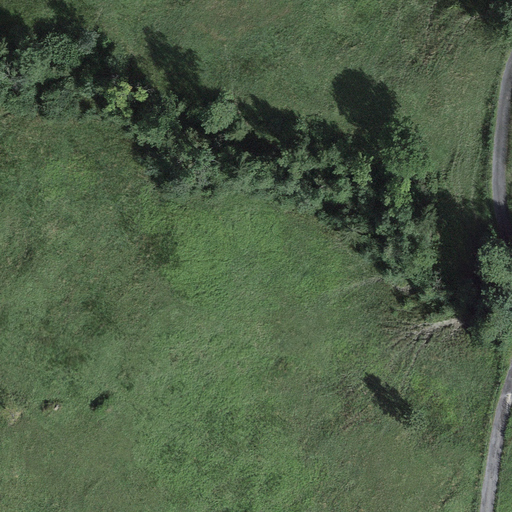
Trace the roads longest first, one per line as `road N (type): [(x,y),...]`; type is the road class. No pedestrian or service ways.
road 1 (track): [(511,264),(499,167),(511,69)]
road 2 (track): [(487,511),(511,378)]
